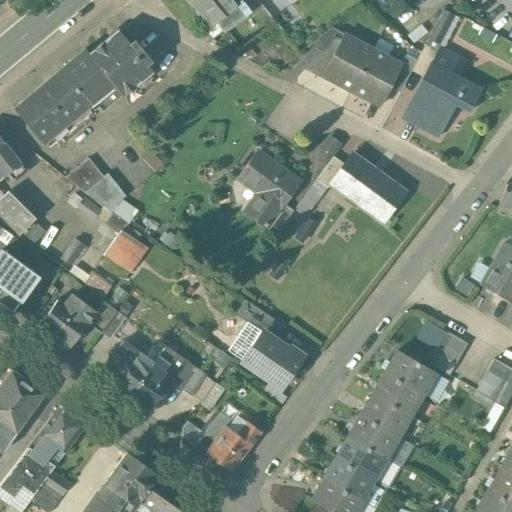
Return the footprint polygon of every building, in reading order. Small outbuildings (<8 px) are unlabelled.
[(190,0),(211,25),(242,0),(241,0),(190,0)] [(444,11),(429,38),(424,46),(437,53),(441,46),(441,45),(443,46),(458,18),(444,11)] [(332,28),(309,45),(323,53),(335,44),(338,46),(339,46),(345,35),(332,28)] [(135,42),(133,42),(129,45),(118,31),(89,54),(85,49),(58,71),(88,108),(114,86),(122,96),(152,72),(140,58),(143,55),(143,52),(135,42)] [(373,49),(345,35),(339,46),(338,46),(322,77),(350,92),(373,49)] [(437,53),(432,63),(431,62),(423,77),(401,118),(437,138),(455,105),(469,112),(482,89),(446,70),(451,68),(458,55),(441,46),(437,53)] [(424,46),(411,71),(423,77),(431,62),(432,63),(437,53),(424,46)] [(401,64),(373,49),(350,92),(379,107),(401,64)] [(88,108),(58,71),(30,94),(30,93),(13,108),(43,144),(88,108)] [(0,156),(10,149),(0,136),(0,156)] [(10,149),(0,156),(0,173),(2,176),(7,173),(11,178),(22,170),(18,164),(20,162),(10,149)] [(333,157),(322,149),(320,165),(325,168),(333,157)] [(407,190),(353,151),(344,164),(329,185),(382,224),(407,190)] [(299,183),(257,152),(238,178),(258,193),(244,212),(266,228),(268,224),(284,204),(299,183)] [(325,168),(316,181),(326,188),(329,185),(344,164),(333,157),(325,168)] [(103,176),(89,158),(65,177),(84,193),(85,192),(104,177),(103,176)] [(125,196),(107,173),(103,176),(104,177),(85,192),(95,201),(108,210),(125,196)] [(326,188),(316,181),(301,201),(312,209),(326,188)] [(511,186),(507,185),(497,208),(511,214),(511,186)] [(34,217),(7,191),(3,195),(0,198),(0,214),(19,234),(34,217)] [(312,209),(301,201),(294,211),(304,219),(312,209)] [(284,204),(268,224),(278,231),(293,211),(284,204)] [(317,226),(306,219),(293,238),(303,245),(317,226)] [(147,248),(121,230),(103,255),(129,273),(147,248)] [(511,302),(511,245),(505,242),(480,285),(511,303),(511,302)] [(36,275),(0,250),(0,301),(13,310),(36,275)] [(291,261),(281,254),(267,275),(277,282),(291,261)] [(112,285),(92,272),(85,282),(105,296),(112,285)] [(88,322),(57,300),(40,324),(71,347),(88,323),(88,322)] [(88,322),(88,323),(101,333),(113,316),(117,311),(104,302),(88,322)] [(284,327),(256,308),(247,323),(261,333),(261,332),(275,341),(284,327)] [(113,316),(101,333),(109,339),(122,322),(113,316)] [(275,341),(261,332),(261,333),(247,323),(237,337),(252,346),(242,360),(281,387),(302,357),(289,348),(288,350),(275,341)] [(468,344),(447,332),(441,342),(462,354),(468,344)] [(153,364),(124,342),(99,377),(128,398),(153,364)] [(462,354),(441,342),(435,353),(455,365),(462,354)] [(196,367),(166,346),(153,364),(172,378),(171,380),(182,388),(196,367)] [(435,372),(397,350),(384,371),(423,394),(435,372)] [(455,365),(435,353),(428,363),(449,375),(455,365)] [(511,375),(511,369),(494,359),(488,369),(508,381),(511,375)] [(172,378),(153,364),(128,398),(147,412),(171,380),(172,378)] [(196,367),(182,388),(191,395),(205,376),(206,375),(204,373),(196,367)] [(508,381),(488,369),(482,380),(502,392),(508,381)] [(11,370),(0,385),(0,450),(3,451),(44,394),(11,370)] [(423,394),(384,371),(372,393),(410,415),(423,394)] [(205,376),(191,395),(201,402),(214,383),(205,376)] [(502,392),(482,380),(475,391),(496,403),(502,392)] [(410,415),(372,393),(360,414),(398,436),(410,415)] [(69,411),(60,405),(0,486),(0,488),(13,498),(14,498),(23,486),(34,494),(43,482),(51,472),(55,466),(47,460),(57,447),(65,453),(86,425),(68,412),(69,411)] [(220,413),(205,434),(214,441),(225,426),(226,426),(230,420),(220,413)] [(398,436),(360,414),(347,435),(386,457),(398,436)] [(226,426),(225,426),(214,441),(205,454),(230,472),(260,431),(247,422),(237,435),(226,426)] [(386,457),(347,435),(335,457),(373,479),(386,457)] [(511,447),(500,467),(511,474),(511,447)] [(158,475),(127,453),(85,511),(131,511),(140,501),(140,500),(158,475)] [(373,479),(335,457),(323,478),(361,500),(373,479)] [(511,474),(500,467),(488,489),(511,502),(511,474)] [(70,484),(51,472),(43,482),(62,495),(70,484)] [(179,511),(189,498),(158,475),(140,500),(140,501),(152,509),(155,511),(179,511)] [(353,511),(361,500),(323,478),(311,499),(333,511),(353,511)] [(49,511),(62,495),(43,482),(30,501),(46,511),(49,511)] [(23,486),(14,498),(13,498),(10,503),(22,511),(34,494),(23,486)] [(511,511),(511,502),(488,489),(476,510),(479,511),(511,511)] [(10,503),(2,511),(20,511),(22,511),(10,503)]
